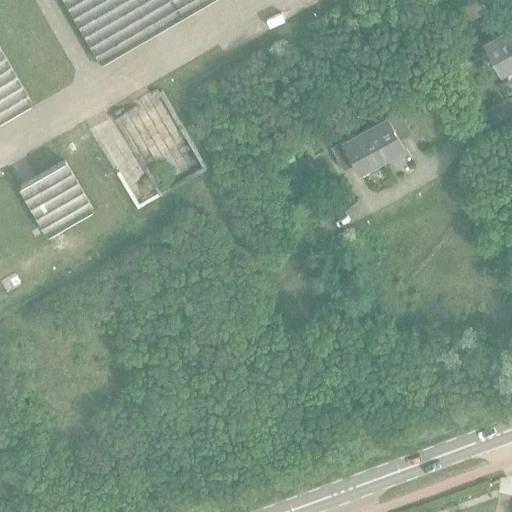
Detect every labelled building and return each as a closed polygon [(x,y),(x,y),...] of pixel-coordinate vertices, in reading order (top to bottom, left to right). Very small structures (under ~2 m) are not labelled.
[(66,0),(102,61),(207,0),(66,0)] [(506,7),(496,12),(502,22),(511,17),(506,7)] [(492,28),(502,22),(496,12),(487,18),(492,28)] [(501,72),(511,65),(511,40),(505,28),(483,40),(501,72)] [(0,120),(31,102),(0,49),(0,120)] [(400,107),(365,126),(383,158),(405,146),(400,138),(413,131),(400,107)] [(359,171),(383,158),(365,126),(330,146),(343,169),(354,162),(359,171)] [(283,164),(294,158),(290,150),(279,156),(283,164)] [(48,234),(92,208),(64,160),(20,185),(48,234)]
